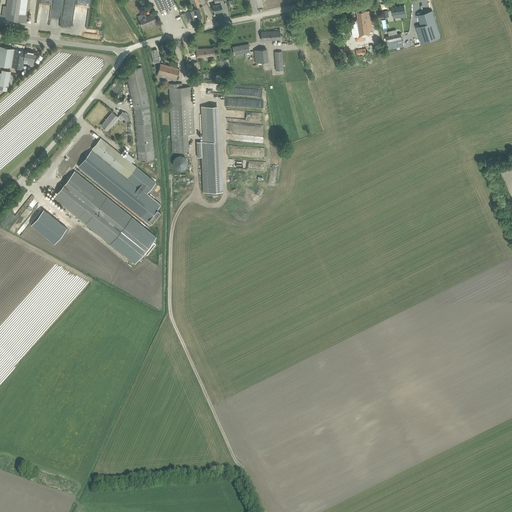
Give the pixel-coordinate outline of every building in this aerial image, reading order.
[(27,22),(29,0),(7,0),(7,6),(3,6),(2,16),(5,17),(5,19),(27,22)] [(73,15),(74,0),(64,0),(64,10),(69,10),(69,15),(73,15)] [(155,0),(160,10),(175,4),(172,0),(155,0)] [(199,8),(200,7),(197,0),(191,0),(193,4),(194,4),(196,8),(183,13),(187,23),(202,17),(199,8)] [(214,0),(215,5),(213,5),(214,12),(223,10),(221,3),(219,0),(214,0)] [(405,5),(391,7),(393,14),(396,14),(396,15),(398,16),(403,16),(403,17),(406,17),(405,12),(406,12),(405,5)] [(371,18),(370,10),(366,11),(366,10),(357,12),(358,20),(351,21),(354,42),(365,40),(364,35),(374,34),(371,18)] [(421,25),(416,27),(420,38),(421,42),(421,43),(440,37),(432,10),(417,15),(421,25)] [(157,22),(153,14),(146,17),(145,12),(138,15),(142,27),(153,22),(153,24),(157,22)] [(262,40),(280,39),(280,31),(261,32),(262,40)] [(401,33),(385,37),(387,42),(402,39),(401,33)] [(345,48),(343,35),(337,37),(339,50),(342,49),(345,48)] [(233,46),(234,55),(250,52),(249,43),(233,46)] [(404,43),(390,48),(391,52),(406,47),(404,43)] [(357,56),(367,54),(365,45),(355,47),(357,56)] [(0,63),(18,67),(21,50),(0,46),(0,47),(0,63)] [(212,58),(215,57),(214,48),(206,48),(196,49),(197,58),(212,56),(212,58)] [(153,60),(159,59),(157,49),(151,50),(153,60)] [(254,49),(255,63),(267,62),(266,49),(254,49)] [(24,63),(33,65),(35,52),(21,50),(18,67),(23,68),(24,63)] [(274,51),(276,70),(283,70),(282,51),(274,51)] [(198,71),(197,62),(192,62),(193,73),(195,72),(195,76),(201,75),(200,70),(198,71)] [(157,75),(176,81),(179,68),(160,63),(157,75)] [(133,69),(127,75),(133,107),(139,161),(142,160),(155,159),(149,101),(143,72),(142,67),(133,69)] [(0,85),(8,87),(10,74),(0,72),(0,85)] [(182,87),(182,83),(169,83),(172,152),(188,151),(187,134),(195,134),(192,86),(182,87)] [(205,85),(204,92),(233,94),(233,93),(231,92),(231,87),(205,85)] [(203,140),(196,141),(197,156),(201,156),(203,192),(222,191),(220,141),(218,105),(201,106),(203,140)] [(130,119),(128,118),(129,117),(123,111),(119,115),(126,120),(123,123),(125,125),(130,119)] [(107,130),(118,117),(112,112),(101,125),(107,130)] [(91,150),(78,166),(79,166),(150,224),(151,225),(161,212),(157,209),(161,204),(146,192),(155,182),(153,180),(132,163),(134,159),(127,153),(124,156),(101,138),(92,149),(91,150)] [(180,169),(181,169),(182,169),(183,169),(183,168),(184,168),(185,167),(186,167),(186,166),(187,165),(187,164),(187,163),(187,162),(187,161),(187,160),(187,159),(186,159),(186,158),(185,157),(184,156),(183,156),(182,155),(181,155),(180,155),(179,155),(178,155),(178,156),(177,156),(176,156),(176,157),(175,157),(175,158),(174,158),(174,159),(174,160),(173,160),(173,161),(173,162),(173,163),(173,164),(174,164),(174,165),(174,166),(175,167),(176,167),(176,168),(177,168),(178,169),(179,169),(180,169)] [(75,170),(53,198),(81,220),(102,237),(110,244),(135,264),(138,259),(141,262),(145,256),(156,243),(153,241),(156,237),(156,236),(147,229),(132,217),(129,214),(75,171),(75,170)] [(42,211),(30,226),(53,245),(65,229),(42,211)]
